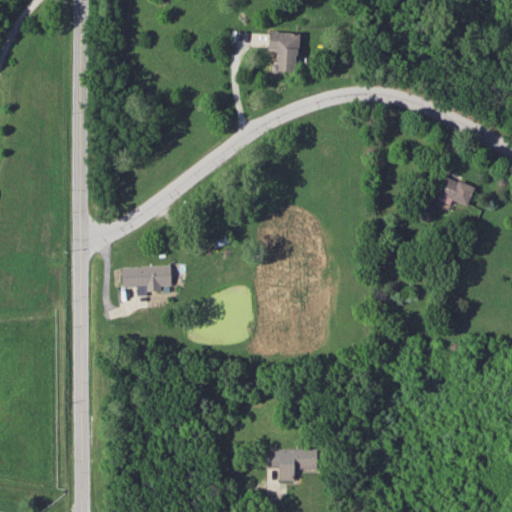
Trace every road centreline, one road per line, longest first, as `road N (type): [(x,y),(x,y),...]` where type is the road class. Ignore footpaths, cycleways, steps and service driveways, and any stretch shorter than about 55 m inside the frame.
road 1 (residential): [(83,0),(83,511)]
road 2 (residential): [(83,236),(134,226),(276,123),(344,97),(414,102),(511,150)]
